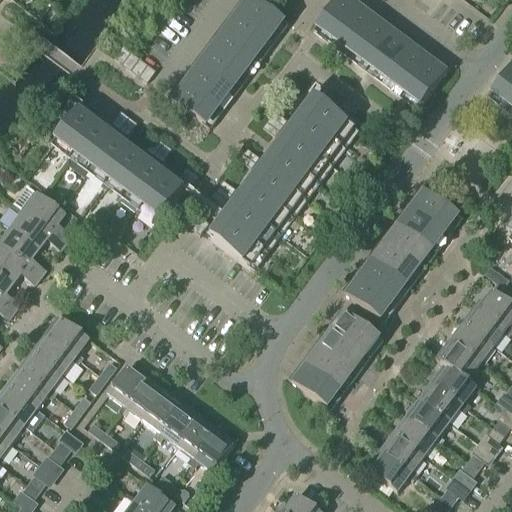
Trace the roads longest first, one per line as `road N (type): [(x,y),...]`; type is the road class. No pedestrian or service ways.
road 1 (residential): [(479,70),(281,339)]
road 2 (residential): [(281,339),(168,257),(130,309)]
road 3 (residential): [(263,384),(227,380),(130,309)]
road 4 (residential): [(223,0),(150,96)]
road 5 (residential): [(479,70),(381,0)]
